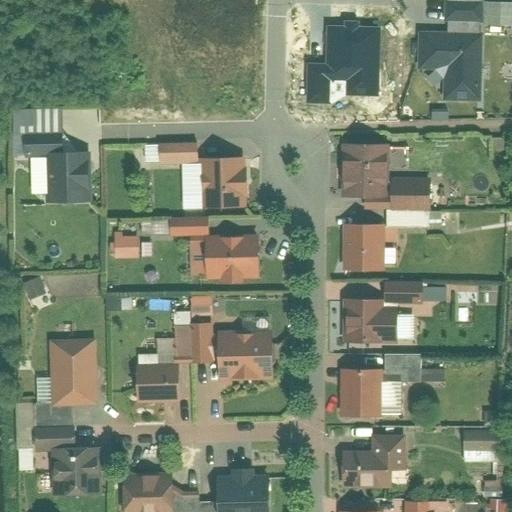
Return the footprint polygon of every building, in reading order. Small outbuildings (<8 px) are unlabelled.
[(483,0),(445,0),(445,22),(483,24),(483,0)] [(326,59),(308,58),(306,107),(332,108),(333,82),(347,82),(346,95),(376,97),(379,29),(327,27),(326,59)] [(482,35),(417,31),(415,70),(434,71),(444,80),(443,102),(479,103),(482,35)] [(56,154),(73,154),(73,133),(31,134),(32,155),(56,154)] [(166,162),(203,161),(203,156),(203,141),(166,142),(166,162)] [(347,143),(348,194),(396,193),(396,176),(395,142),(347,143)] [(56,200),(100,199),(99,154),(73,154),(56,154),(56,200)] [(203,161),(204,205),(256,204),(255,155),(203,156),(203,161)] [(438,175),(396,176),(396,193),(396,208),(438,207),(438,175)] [(195,237),(216,237),(215,217),(175,218),(175,238),(195,237)] [(350,269),(392,268),(391,222),(349,223),(350,269)] [(117,259),(140,259),(140,234),(117,234),(117,259)] [(196,277),(267,276),(266,236),(216,237),(195,237),(196,277)] [(31,297),(50,290),(44,275),(26,282),(31,297)] [(391,282),(392,299),(430,298),(430,281),(391,282)] [(198,315),(219,314),(218,295),(197,295),(198,315)] [(112,297),(112,309),(128,309),(128,297),(112,297)] [(346,297),(346,341),(404,341),(404,311),(387,311),(387,297),(346,297)] [(198,323),(198,361),(219,361),(218,320),(198,321),(198,323)] [(181,324),(182,361),(186,361),(198,361),(198,323),(181,324)] [(278,329),(224,330),(225,379),(278,378),(278,329)] [(58,404),(105,404),(103,337),(57,338),(58,404)] [(386,366),(386,379),(426,378),(426,353),(385,354),(386,366)] [(143,362),(144,402),(186,401),(186,361),(182,361),(143,362)] [(347,417),(387,416),(386,379),(386,366),(346,367),(347,417)] [(106,494),(103,449),(81,450),(79,427),(39,429),(40,451),(55,450),(57,497),(106,494)] [(510,427),(469,428),(469,453),(511,452),(510,427)] [(349,451),(349,486),(398,486),(398,470),(412,469),(412,433),(377,433),(377,451),(349,451)] [(226,501),(225,511),(276,511),(276,474),(263,474),(263,467),(238,468),(238,475),(225,475),(226,501)] [(182,472),(131,473),(131,511),(182,511),(183,496),(182,472)] [(204,495),(183,496),(182,511),(204,511),(205,502),(204,495)] [(407,500),(407,511),(438,511),(438,500),(407,500)] [(225,511),(226,501),(205,502),(204,511),(225,511)]
